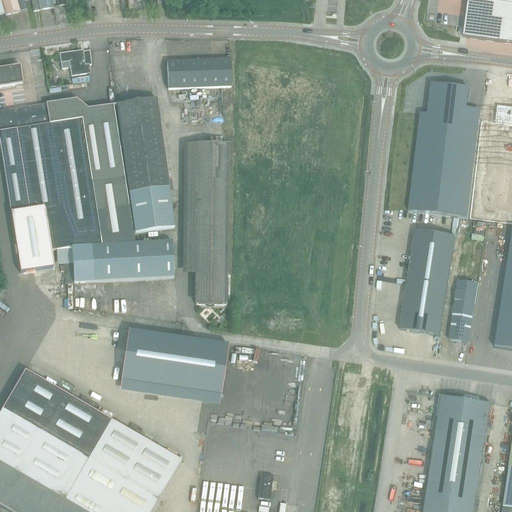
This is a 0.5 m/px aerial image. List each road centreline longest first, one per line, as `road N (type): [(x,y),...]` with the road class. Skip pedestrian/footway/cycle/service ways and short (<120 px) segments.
road 1 (tertiary): [(0,44),(125,29),(311,35)]
road 2 (unclassified): [(380,123),(358,358)]
road 3 (unclassified): [(358,358),(182,330)]
road 4 (unclassified): [(511,383),(358,358)]
